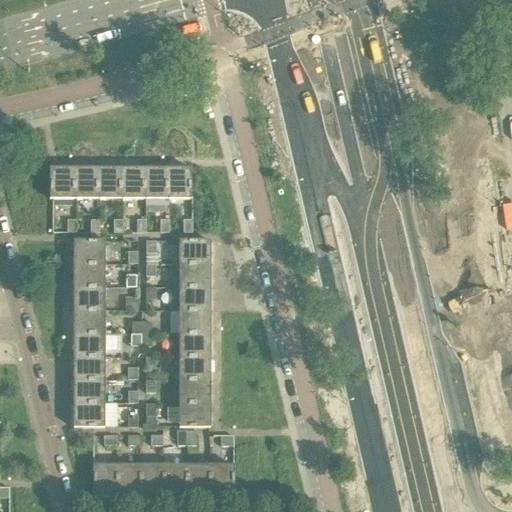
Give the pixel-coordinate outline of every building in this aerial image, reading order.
[(49,201),(76,201),(76,170),(49,170),(49,201)] [(76,201),(99,201),(99,170),(76,170),(76,201)] [(99,201),(122,201),(122,170),(99,170),(99,201)] [(122,201),(146,201),(146,170),(122,170),(122,201)] [(146,201),(169,201),(169,170),(146,170),(146,201)] [(169,170),(169,201),(190,201),(190,170),(169,170)] [(67,235),(74,235),(76,235),(76,222),(67,222),(67,235)] [(90,235),(99,235),(99,222),(90,222),(90,235)] [(113,222),(113,235),(122,235),(122,222),(113,222)] [(137,222),(137,235),(146,235),(145,222),(137,222)] [(160,222),(160,235),(169,235),(169,222),(160,222)] [(183,222),(183,234),(183,235),(192,235),(192,222),(183,222)] [(128,266),(137,266),(138,242),(128,242),(128,266)] [(73,243),(73,267),(104,267),(104,243),(73,243)] [(146,243),(146,255),(156,255),(156,243),(146,243)] [(179,243),(179,267),(210,267),(210,243),(179,243)] [(73,267),(73,290),(104,290),(104,267),(73,267)] [(146,267),(145,278),(155,278),(155,267),(146,267)] [(179,267),(179,290),(210,290),(210,267),(179,267)] [(127,290),(136,290),(136,276),(127,275),(127,290)] [(73,290),(73,313),(104,313),(104,290),(73,290)] [(156,301),(155,290),(146,290),(146,301),(156,301)] [(179,290),(179,313),(210,313),(210,290),(179,290)] [(73,313),(73,336),(104,336),(104,313),(73,313)] [(179,313),(179,336),(210,336),(210,313),(179,313)] [(131,324),(131,337),(141,336),(141,324),(131,324)] [(141,324),(141,336),(151,336),(151,324),(141,324)] [(108,334),(108,352),(122,352),(122,335),(108,334)] [(73,336),(73,360),(104,360),(104,336),(73,336)] [(131,348),(141,348),(141,336),(131,337),(131,348)] [(141,336),(141,348),(151,348),(151,336),(141,336)] [(179,336),(179,360),(210,360),(210,336),(179,336)] [(73,360),(73,382),(104,382),(104,360),(73,360)] [(145,360),(145,372),(155,372),(155,360),(145,360)] [(179,360),(179,382),(210,382),(210,360),(179,360)] [(137,382),(137,370),(127,370),(127,382),(137,382)] [(73,382),(73,406),(104,406),(104,382),(73,382)] [(179,382),(179,406),(210,406),(210,382),(179,382)] [(145,383),(145,395),(155,395),(155,383),(145,383)] [(127,405),(137,405),(137,393),(127,393),(127,405)] [(104,406),(73,406),(73,430),(104,430),(104,406)] [(210,406),(179,406),(179,430),(210,430),(210,406)] [(145,407),(145,418),(155,418),(155,407),(145,407)] [(127,417),(127,429),(137,429),(137,417),(127,417)] [(196,447),(196,433),(177,433),(177,448),(196,447)] [(116,438),(104,438),(104,448),(116,447),(116,438)] [(139,438),(127,438),(127,448),(139,448),(139,438)] [(163,438),(150,438),(150,448),(162,448),(163,438)] [(233,438),(220,438),(220,448),(233,448),(233,438)] [(186,498),(209,498),(209,467),(186,468),(186,498)] [(209,467),(209,498),(233,498),(233,468),(209,467)] [(92,498),(116,498),(116,468),(92,468),(92,498)] [(116,498),(139,498),(139,468),(116,468),(116,498)] [(139,498),(162,498),(162,468),(139,468),(139,498)] [(162,498),(186,498),(186,468),(162,468),(162,498)] [(0,500),(9,500),(9,490),(0,490),(0,500)]
